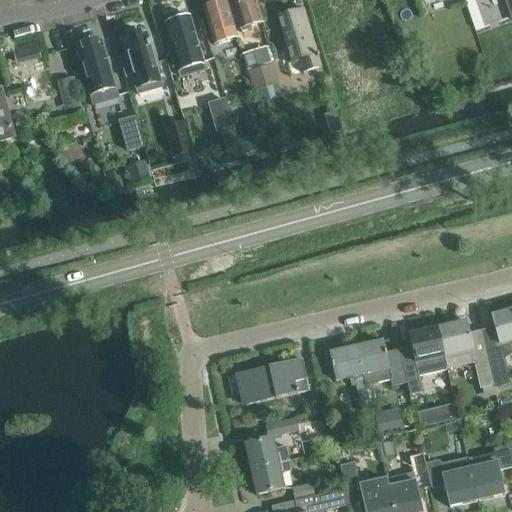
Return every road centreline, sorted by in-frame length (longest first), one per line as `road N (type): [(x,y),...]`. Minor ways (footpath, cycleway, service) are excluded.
road 1 (secondary): [(0,304),(511,163)]
road 2 (residential): [(200,511),(191,367),(199,353),(511,274)]
